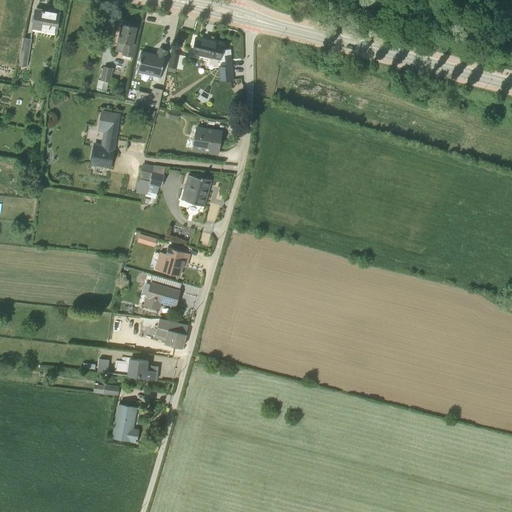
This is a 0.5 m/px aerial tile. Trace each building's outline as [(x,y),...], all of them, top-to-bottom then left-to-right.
[(0,12),(0,24),(20,28),(23,9),(1,5),(0,12)] [(56,33),(59,12),(55,11),(55,12),(41,10),(41,8),(34,7),(30,28),(56,33)] [(135,27),(121,24),(115,50),(122,52),(121,54),(132,57),(135,43),(132,42),(135,27)] [(22,37),(17,65),(26,66),(31,39),(22,37)] [(219,81),(232,80),(230,49),(222,47),(223,44),(195,37),(192,53),(221,60),(221,65),(217,66),(219,81)] [(142,50),(137,72),(159,76),(163,57),(165,57),(167,52),(158,47),(155,53),(142,50)] [(184,56),(171,52),(166,71),(174,73),(175,68),(181,70),(184,56)] [(102,67),(100,67),(99,73),(100,74),(99,80),(109,82),(112,68),(103,66),(102,67)] [(147,91),(145,101),(158,105),(162,88),(153,86),(152,92),(147,91)] [(92,142),(88,164),(110,168),(120,113),(100,110),(96,131),(102,132),(100,143),(92,142)] [(177,119),(178,113),(169,111),(167,117),(177,119)] [(195,125),(191,149),(218,153),(222,130),(195,125)] [(149,181),(153,165),(142,163),(138,179),(149,181)] [(163,174),(164,166),(153,165),(149,181),(145,194),(144,196),(154,199),(158,186),(160,186),(164,174),(163,174)] [(203,206),(210,179),(200,177),(200,178),(187,174),(180,199),(203,206)] [(145,194),(149,181),(138,179),(135,192),(145,194)] [(140,232),(138,241),(155,244),(157,236),(140,232)] [(159,251),(154,269),(179,276),(183,263),(186,264),(189,253),(167,247),(166,253),(159,251)] [(151,276),(143,304),(159,309),(161,301),(174,305),(179,290),(178,290),(180,284),(151,276)] [(140,316),(133,316),(132,319),(139,319),(139,322),(141,323),(140,326),(156,329),(155,334),(165,336),(163,343),(181,347),(187,325),(157,318),(149,319),(140,317),(140,316)] [(110,334),(109,344),(125,345),(125,335),(110,334)] [(147,360),(128,358),(126,375),(156,379),(158,366),(147,364),(147,360)] [(108,360),(98,359),(97,372),(106,373),(108,360)] [(93,384),(92,392),(117,395),(119,386),(104,384),(103,385),(93,384)] [(136,406),(117,403),(111,437),(135,442),(138,429),(132,428),(136,406)]
